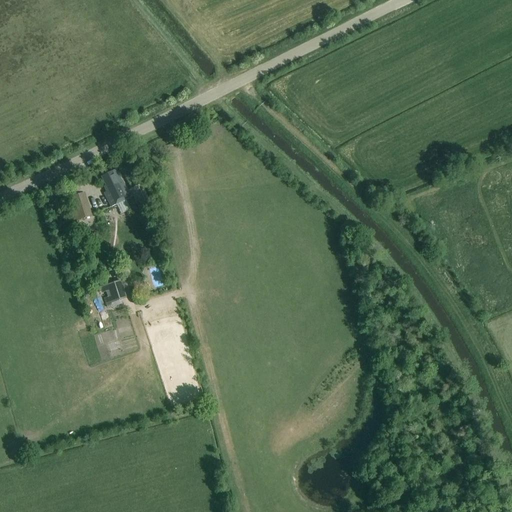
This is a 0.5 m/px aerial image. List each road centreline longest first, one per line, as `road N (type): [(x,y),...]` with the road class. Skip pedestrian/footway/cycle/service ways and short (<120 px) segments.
road 1 (tertiary): [(229,86),(0,196)]
road 2 (tertiary): [(229,86),(403,0)]
